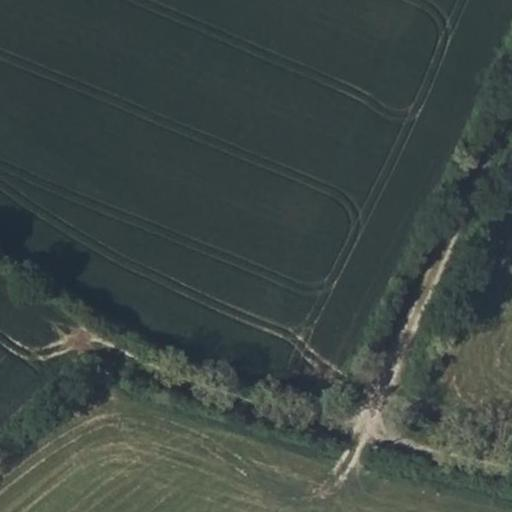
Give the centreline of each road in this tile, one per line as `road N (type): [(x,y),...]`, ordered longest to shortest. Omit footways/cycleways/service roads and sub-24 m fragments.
road 1 (track): [(64,339),(233,408),(353,429),(511,472)]
road 2 (track): [(511,67),(353,429)]
